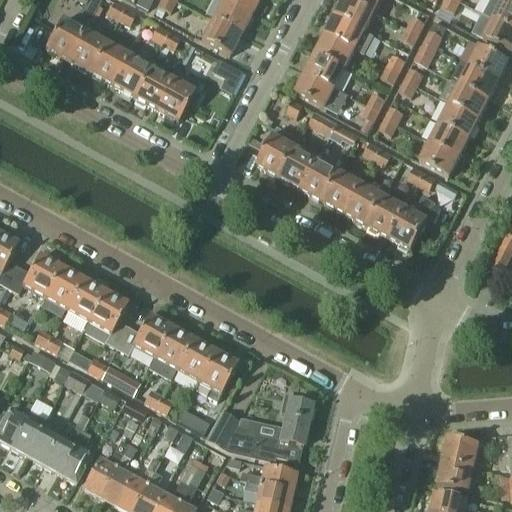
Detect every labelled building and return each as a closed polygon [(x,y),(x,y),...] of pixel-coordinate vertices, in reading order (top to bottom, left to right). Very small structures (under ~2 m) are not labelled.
[(65,0),(83,9),(88,0),(65,0)] [(88,0),(83,9),(77,20),(89,26),(103,1),(100,0),(88,0)] [(163,0),(162,0),(157,11),(170,18),(176,6),(163,0)] [(223,0),(212,23),(240,38),(260,0),(223,0)] [(343,0),(343,1),(374,17),(382,0),(343,0)] [(446,0),(440,12),(454,19),(460,7),(446,0)] [(492,0),(490,0),(481,18),(492,23),(511,34),(511,9),(502,4),(492,0)] [(511,0),(503,0),(502,4),(511,9),(511,0)] [(343,1),(334,20),(364,36),(374,17),(343,1)] [(106,20),(117,26),(124,13),(113,7),(106,20)] [(124,13),(117,26),(128,33),(136,19),(124,13)] [(61,24),(44,54),(67,67),(84,37),(89,26),(77,20),(77,19),(71,30),(61,24)] [(334,20),(324,39),(354,55),(364,36),(334,20)] [(411,21),(405,33),(418,40),(424,28),(411,21)] [(212,23),(200,46),(228,61),(240,38),(212,23)] [(511,34),(492,23),(482,43),(511,59),(511,58),(511,34)] [(128,61),(112,92),(133,103),(150,73),(130,62),(133,57),(134,58),(135,57),(138,58),(153,29),(146,25),(128,61)] [(432,27),(422,47),(435,54),(441,41),(442,41),(446,34),(432,27)] [(150,45),(161,51),(168,38),(157,31),(150,45)] [(399,44),(412,51),(418,40),(405,33),(399,44)] [(84,37),(67,67),(90,79),(106,49),(84,37)] [(168,38),(161,51),(173,57),(180,44),(168,38)] [(324,39),(314,59),(344,74),(354,55),(324,39)] [(422,47),(416,58),(429,65),(435,54),(422,47)] [(106,49),(90,79),(112,92),(128,61),(106,49)] [(478,50),(468,71),(498,86),(508,65),(478,50)] [(194,68),(206,75),(213,62),(201,56),(194,68)] [(314,59),(304,78),(334,94),(344,74),(314,59)] [(391,60),(385,71),(398,78),(404,66),(391,60)] [(150,73),(133,103),(154,115),(171,85),(177,76),(164,69),(159,78),(150,73)] [(379,83),(392,90),(398,78),(385,71),(379,83)] [(468,71),(458,89),(488,105),(498,86),(468,71)] [(231,72),(224,84),(220,93),(231,99),(242,78),(231,72)] [(409,72),(402,86),(416,93),(423,79),(409,72)] [(304,78),(294,97),(324,113),(334,94),(304,78)] [(171,85),(154,115),(177,128),(190,103),(192,105),(196,98),(171,85)] [(402,86),(397,96),(411,103),(416,93),(402,86)] [(458,89),(448,109),(478,125),(488,105),(458,89)] [(371,98),(365,110),(378,117),(384,105),(371,98)] [(291,105),(284,117),(295,123),(302,111),(291,105)] [(448,109),(438,128),(468,143),(478,125),(448,109)] [(364,125),(360,133),(368,137),(378,117),(365,110),(359,122),(364,125)] [(389,112),(383,124),(397,131),(403,119),(389,112)] [(307,131),(328,142),(335,129),(314,117),(307,131)] [(383,124),(377,135),(391,142),(397,131),(383,124)] [(438,128),(428,147),(458,163),(468,143),(438,128)] [(335,129),(328,142),(340,149),(348,136),(335,129)] [(276,132),(272,139),(255,170),(278,183),(295,152),(299,144),(276,132)] [(428,147),(418,166),(448,182),(458,163),(428,147)] [(362,161),(372,166),(380,153),(369,148),(362,161)] [(295,152),(278,183),(299,194),(320,157),(310,151),(306,158),(295,152)] [(380,153),(372,166),(385,173),(392,160),(380,153)] [(320,157),(299,194),(322,207),(339,176),(318,164),(321,158),(320,157)] [(405,184),(417,190),(424,177),(412,171),(405,184)] [(339,176),(322,207),(343,219),(361,187),(339,176)] [(424,177),(417,190),(428,197),(435,184),(424,177)] [(440,186),(435,194),(444,199),(449,191),(440,186)] [(361,187),(343,219),(366,231),(383,200),(361,187)] [(383,200),(366,231),(387,243),(405,212),(383,200)] [(405,212),(387,243),(411,256),(428,224),(427,224),(428,222),(434,226),(441,215),(435,211),(436,209),(422,201),(417,211),(408,206),(405,212)] [(511,240),(506,238),(489,270),(502,277),(511,257),(511,240)] [(0,290),(6,294),(18,272),(7,267),(17,249),(0,240),(0,290)] [(18,272),(6,294),(17,300),(21,292),(43,304),(60,273),(38,261),(28,278),(18,272)] [(60,273),(43,304),(64,316),(82,285),(60,273)] [(82,285),(64,316),(87,329),(104,297),(82,285)] [(104,297),(87,329),(108,340),(104,348),(116,355),(128,333),(117,327),(127,310),(104,297)] [(0,311),(0,329),(3,331),(10,317),(0,311)] [(128,333),(116,355),(126,361),(131,352),(153,364),(170,333),(148,321),(138,339),(128,333)] [(170,333),(153,364),(175,376),(192,345),(170,333)] [(40,334),(33,347),(44,353),(51,340),(40,334)] [(51,340),(44,353),(55,359),(62,346),(51,340)] [(192,345),(175,376),(197,388),(213,357),(192,345)] [(8,359),(19,365),(24,355),(13,349),(8,359)] [(27,365),(49,377),(54,367),(32,355),(27,365)] [(213,357),(197,388),(219,400),(236,370),(213,357)] [(93,363),(85,376),(99,383),(106,370),(93,363)] [(52,383),(63,389),(66,384),(70,376),(60,370),(52,383)] [(106,370),(99,383),(113,391),(119,377),(106,370)] [(80,399),(81,397),(87,386),(70,376),(66,384),(63,389),(80,399)] [(87,386),(81,397),(98,406),(104,395),(87,386)] [(150,394),(143,408),(154,414),(161,400),(150,394)] [(118,418),(124,406),(104,395),(98,406),(113,414),(112,415),(118,418)] [(161,400),(154,414),(165,420),(172,406),(161,400)] [(204,445),(226,458),(285,472),(287,466),(298,469),(298,467),(297,467),(301,451),(302,452),(303,446),(304,447),(304,446),(303,446),(304,439),(306,440),(306,439),(305,439),(311,411),(297,407),(298,403),(285,400),(281,417),(285,418),(279,445),(255,439),(256,435),(236,430),(237,427),(220,417),(204,445)] [(0,415),(0,448),(8,452),(28,417),(32,410),(27,407),(23,414),(11,407),(5,418),(0,415)] [(124,417),(137,425),(141,416),(128,409),(124,417)] [(183,415),(177,426),(203,440),(208,429),(183,415)] [(28,417),(8,452),(25,462),(45,425),(36,421),(28,417)] [(81,420),(74,432),(81,436),(88,423),(81,420)] [(154,440),(161,427),(153,422),(146,435),(154,440)] [(45,425),(25,462),(41,471),(57,441),(49,437),(53,430),(45,425)] [(137,430),(129,426),(122,439),(129,443),(137,430)] [(159,440),(171,446),(176,435),(165,429),(159,440)] [(57,441),(41,471),(57,480),(82,436),(81,436),(74,432),(66,446),(57,441)] [(82,436),(57,480),(75,489),(91,460),(81,455),(89,440),(82,436)] [(174,453),(184,458),(191,444),(182,438),(174,453)] [(446,441),(441,465),(473,473),(478,449),(446,441)] [(124,453),(98,502),(113,511),(130,481),(122,476),(129,465),(130,465),(136,453),(127,448),(124,453)] [(82,494),(98,502),(124,453),(118,449),(107,468),(99,464),(82,494)] [(130,481),(113,511),(115,511),(132,511),(158,466),(152,463),(139,486),(130,481)] [(158,466),(132,511),(153,511),(161,497),(154,494),(169,467),(161,463),(159,467),(158,466)] [(441,465),(435,490),(467,497),(473,473),(441,465)] [(161,497),(153,511),(173,511),(194,475),(189,472),(180,488),(179,487),(171,502),(161,497)] [(239,485),(245,487),(291,498),(295,479),(262,472),(259,481),(240,477),(240,478),(239,485)] [(194,475),(173,511),(188,511),(186,511),(204,477),(196,473),(195,476),(194,475)] [(229,482),(221,478),(216,487),(225,492),(229,482)] [(255,498),(254,507),(276,511),(287,511),(291,498),(245,487),(243,496),(255,498)] [(222,499),(213,494),(206,505),(216,510),(222,499)] [(434,497),(430,511),(466,511),(468,505),(434,497)]
